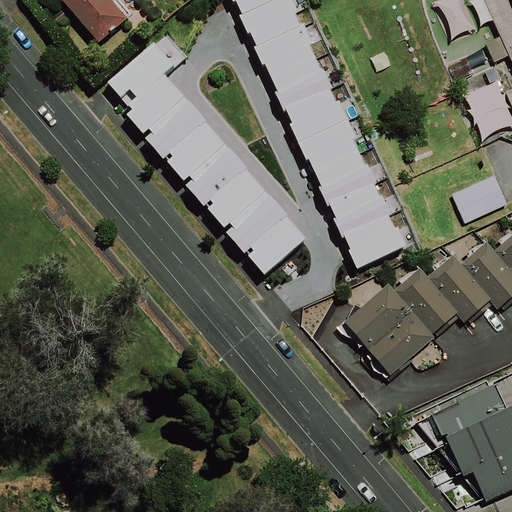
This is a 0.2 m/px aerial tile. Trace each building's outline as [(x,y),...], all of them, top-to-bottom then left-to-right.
[(60,0),(59,2),(97,48),(125,24),(104,0),(60,0)] [(224,0),(233,19),(269,0),(224,0)] [(288,0),(269,0),(233,19),(247,51),(300,28),(298,23),(288,0)] [(300,28),(247,51),(262,84),(315,60),(313,56),(300,28)] [(278,273),(319,238),(299,215),(301,213),(284,193),(282,195),(258,168),(261,166),(242,145),(240,147),(217,121),(219,119),(201,99),(199,101),(175,72),(189,60),(166,33),(114,78),(121,86),(142,110),(139,114),(278,273)] [(315,60),(262,84),(275,115),(327,92),(326,87),(315,60)] [(327,92),(275,115),(289,145),(342,121),(341,117),(327,92)] [(342,121),(289,145),(302,178),(355,155),(353,150),(342,121)] [(355,155),(302,178),(319,209),(372,185),(370,181),(355,155)] [(491,177),(448,197),(462,227),(504,208),(491,177)] [(372,185),(319,209),(330,243),(383,220),(381,215),(372,185)] [(383,220),(330,243),(346,274),(399,250),(397,246),(383,220)] [(511,237),(489,256),(511,283),(511,237)] [(511,298),(511,283),(489,256),(482,247),(456,269),(487,305),(494,313),(511,298)] [(487,305),(456,269),(449,260),(424,282),(454,318),(461,327),(487,305)] [(407,313),(428,340),(454,318),(424,282),(415,271),(391,292),(407,313)] [(364,353),(407,313),(391,292),(387,288),(341,326),(364,353)] [(407,313),(364,353),(387,380),(431,343),(428,340),(407,313)] [(442,445),(502,416),(490,392),(430,421),(442,445)] [(468,475),(511,453),(511,412),(502,416),(442,445),(459,479),(468,475)] [(511,453),(468,475),(483,505),(511,490),(511,453)]
